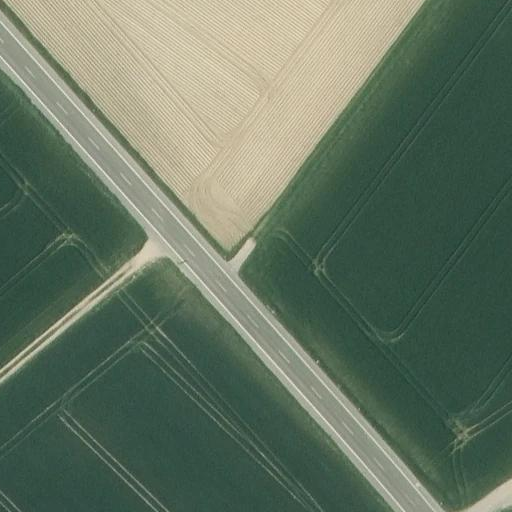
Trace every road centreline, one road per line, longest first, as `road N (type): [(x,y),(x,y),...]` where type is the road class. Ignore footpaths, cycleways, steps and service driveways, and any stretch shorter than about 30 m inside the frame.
road 1 (tertiary): [(419,511),(0,41)]
road 2 (track): [(234,300),(455,0)]
road 3 (track): [(0,402),(186,250)]
